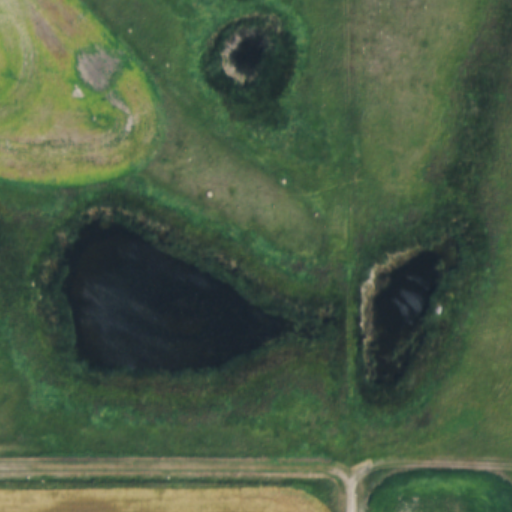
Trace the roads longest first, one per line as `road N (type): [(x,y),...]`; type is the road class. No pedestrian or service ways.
road 1 (track): [(0,468),(329,465),(351,474)]
road 2 (track): [(354,511),(354,466),(474,413),(498,386),(511,344)]
